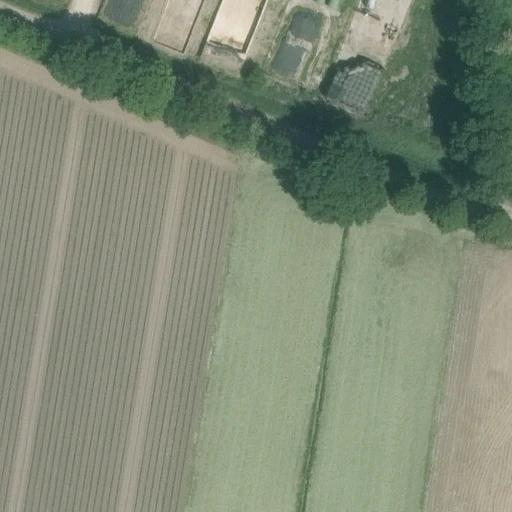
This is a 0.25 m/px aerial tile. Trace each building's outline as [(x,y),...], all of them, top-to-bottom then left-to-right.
[(113,0),(139,10),(142,0),(113,0)] [(173,0),(164,24),(188,34),(201,0),(173,0)] [(310,68),(333,0),(302,0),(282,59),(310,68)] [(373,95),(404,0),(371,0),(343,86),(373,95)] [(214,36),(241,46),(251,19),(224,9),(214,36)]
